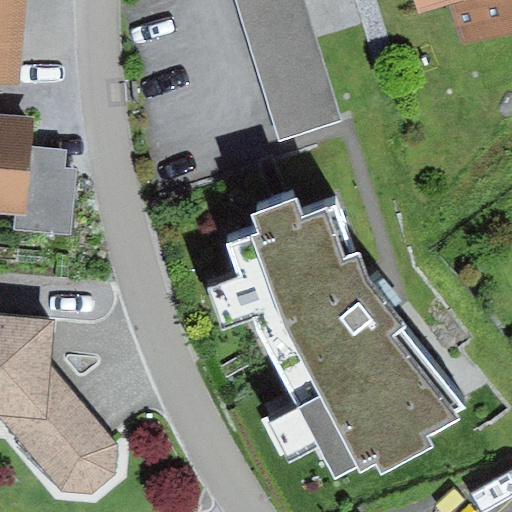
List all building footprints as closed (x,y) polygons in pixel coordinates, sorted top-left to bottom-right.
[(31,0),(0,0),(0,85),(22,88),(31,0)] [(233,0),(281,138),(347,116),(307,0),(233,0)] [(462,45),(511,29),(511,0),(415,0),(421,17),(451,8),(462,45)] [(0,213),(26,216),(32,148),(35,118),(0,115),(0,213)] [(67,150),(32,148),(26,216),(26,232),(72,235),(76,170),(66,169),(67,150)] [(428,438),(461,422),(394,337),(405,329),(361,253),(345,259),(326,209),(304,220),(298,203),(254,217),(257,235),(229,245),(272,358),(337,479),(359,468),(362,475),(377,467),(382,476),(434,449),(428,438)] [(116,477),(120,444),(53,367),(57,321),(0,315),(0,416),(0,417),(60,491),(93,495),(116,477)]
